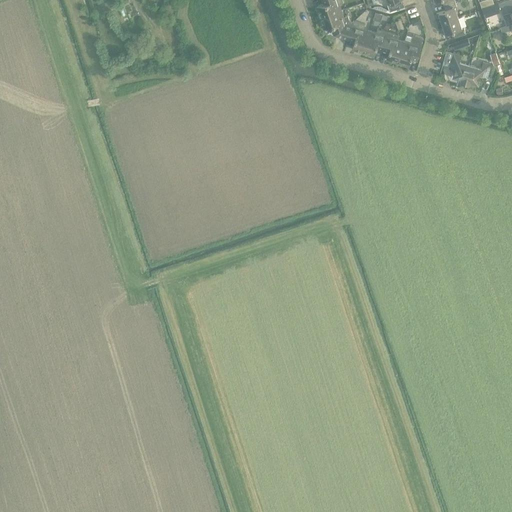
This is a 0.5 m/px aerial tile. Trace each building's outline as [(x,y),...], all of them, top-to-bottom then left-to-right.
[(316,7),(320,18),(341,10),(339,4),(344,3),(342,0),(322,0),(324,4),(316,7)] [(386,0),(390,11),(404,6),(402,0),(386,0)] [(492,0),(485,0),(480,2),(482,8),(494,4),(492,0)] [(441,17),(443,24),(451,21),(450,19),(458,17),(455,7),(457,7),(455,1),(443,4),(445,10),(436,13),(438,18),(441,17)] [(498,3),(482,8),(485,17),(501,11),(498,3)] [(341,10),(320,18),(323,29),(331,26),(334,35),(348,40),(349,40),(351,34),(350,34),(354,21),(349,20),(348,15),(344,17),(341,10)] [(451,21),(443,24),(444,28),(442,29),(444,34),(453,31),(455,37),(466,33),(464,27),(462,28),(458,17),(450,19),(451,21)] [(351,34),(349,40),(354,42),(352,49),(363,53),(370,31),(364,29),(365,24),(354,21),(350,34),(351,34)] [(370,31),(363,53),(374,56),(377,48),(383,50),(388,32),(378,28),(376,33),(370,31)] [(388,32),(383,50),(389,52),(386,60),(398,63),(404,41),(398,39),(399,35),(388,32)] [(404,41),(398,63),(409,67),(411,59),(418,61),(423,42),(422,42),(423,38),(416,35),(412,37),(406,35),(404,41)] [(468,38),(452,43),(454,49),(469,44),(468,38)] [(496,52),(491,54),(495,65),(499,63),(496,52)] [(460,81),(465,83),(470,65),(459,62),(461,55),(453,53),(450,66),(456,68),(453,77),(461,79),(460,81)] [(470,65),(465,83),(470,84),(471,82),(478,84),(481,75),(487,77),(491,64),(483,62),(481,68),(470,65)]
